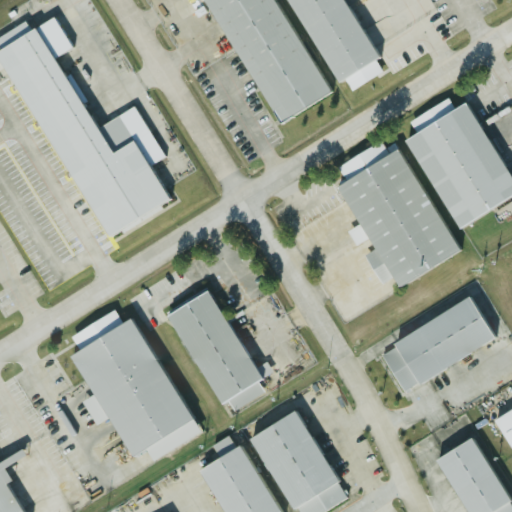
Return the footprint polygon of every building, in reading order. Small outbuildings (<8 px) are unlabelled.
[(274,0),(205,0),(274,124),(327,94),(274,0)] [(289,0),(334,83),(342,78),(348,90),(381,72),(342,0),(289,0)] [(0,58),(102,238),(167,202),(118,116),(93,130),(29,19),(0,34),(0,58)] [(406,139),(455,227),(511,195),(511,184),(465,101),(453,108),(449,99),(410,120),(417,132),(406,139)] [(456,252),(397,143),(386,149),(381,141),(336,166),(344,181),(336,185),(357,225),(347,230),(355,245),(367,239),(373,249),(363,255),(379,284),(390,278),(395,286),(456,252)] [(215,406),(225,400),(230,410),(262,393),(256,380),(269,373),(264,363),(251,371),(208,290),(165,312),(215,406)] [(398,391),(491,341),(468,297),(386,341),(390,349),(379,355),(398,391)] [(69,354),(126,456),(187,422),(128,317),(119,323),(112,310),(68,335),(76,350),(69,354)] [(506,449),(511,445),(511,405),(488,419),(506,449)] [(286,511),(294,507),(296,511),(321,511),(342,501),(293,410),(245,437),(286,511)] [(194,470),(218,511),(280,511),(266,486),(259,490),(227,434),(208,445),(215,458),(194,470)] [(431,459),(461,511),(510,511),(467,438),(431,459)] [(0,511),(19,511),(4,483),(8,481),(0,465),(0,511)]
